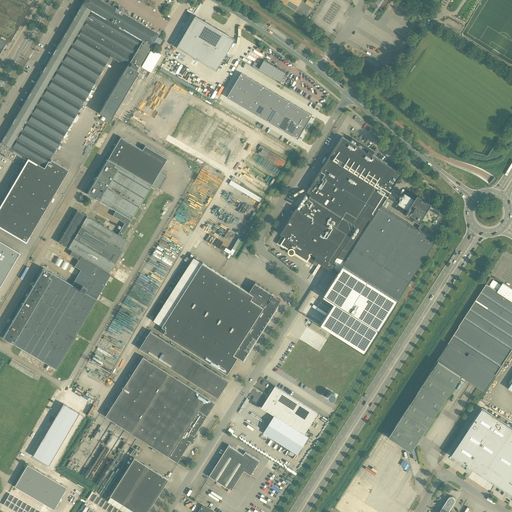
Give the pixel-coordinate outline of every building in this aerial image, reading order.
[(100,0),(83,0),(81,4),(1,142),(27,158),(27,159),(28,159),(32,162),(24,175),(22,174),(1,208),(8,212),(0,225),(0,226),(26,242),(68,169),(51,159),(50,161),(49,160),(110,56),(126,66),(102,108),(101,108),(99,112),(110,119),(138,71),(136,70),(151,45),(158,34),(123,13),(123,12),(121,11),(122,9),(119,8),(118,9),(115,8),(100,0)] [(0,0),(0,37),(7,41),(30,0),(0,0)] [(305,17),(314,3),(315,0),(280,0),(280,1),(295,11),(305,17)] [(196,16),(178,47),(216,69),(234,39),(196,16)] [(264,60),(259,69),(281,82),(286,73),(264,60)] [(241,73),(227,97),(298,139),(312,115),(241,73)] [(97,141),(101,144),(108,133),(104,131),(97,141)] [(352,139),(350,141),(342,136),(312,183),(309,182),(307,185),(310,187),(307,192),(311,194),(301,211),(294,207),(287,216),(288,217),(281,227),(283,229),(280,234),(282,235),(277,244),(289,251),(289,252),(289,253),(290,254),(291,254),(292,254),(293,254),(307,263),(308,260),(316,265),(319,262),(329,269),(330,268),(337,257),(346,260),(351,252),(354,247),(380,205),(381,206),(401,174),(372,155),(373,152),(374,153),(374,152),(352,138),(351,138),(352,139)] [(4,335),(2,337),(9,341),(14,344),(56,369),(77,334),(76,334),(88,313),(107,280),(110,276),(109,272),(127,240),(125,239),(126,239),(121,236),(151,184),(153,186),(158,189),(159,189),(166,176),(159,171),(167,158),(157,153),(154,151),(145,145),(142,150),(120,137),(113,150),(112,151),(110,154),(109,156),(109,157),(108,159),(97,176),(93,183),(88,192),(87,194),(88,194),(94,198),(115,210),(112,216),(124,223),(118,234),(88,216),(77,210),(75,214),(58,242),(72,250),(70,254),(74,257),(77,259),(78,260),(75,265),(74,266),(80,270),(77,276),(72,283),(72,285),(54,274),(51,272),(43,268),(42,270),(38,277),(30,291),(25,298),(4,334),(4,335)] [(263,197),(232,179),(230,183),(261,201),(263,197)] [(411,216),(415,219),(414,220),(419,223),(421,221),(431,227),(434,222),(437,222),(436,219),(439,214),(429,208),(432,203),(426,200),(426,201),(422,199),(422,198),(417,194),(415,199),(405,192),(402,196),(400,197),(400,199),(398,203),(408,210),(405,214),(410,217),(411,216)] [(380,205),(354,247),(351,252),(346,260),(343,265),(398,300),(436,240),(381,206),(380,205)] [(0,285),(19,253),(0,241),(0,285)] [(235,251),(239,243),(236,241),(231,249),(235,251)] [(58,257),(55,264),(67,269),(70,261),(58,257)] [(194,257),(153,321),(167,329),(164,333),(184,346),(228,374),(238,357),(244,360),(279,305),(278,304),(281,300),(277,297),(275,296),(276,296),(271,293),(265,302),(249,292),(232,281),(194,257)] [(343,265),(346,260),(337,257),(330,268),(337,273),(323,296),(334,303),(321,324),(365,352),(372,341),(398,300),(343,265)] [(368,465),(341,506),(350,511),(397,511),(410,492),(399,485),(420,452),(421,452),(423,451),(424,451),(426,451),(428,451),(442,430),(454,438),(484,391),(496,374),(511,349),(511,288),(503,283),(501,285),(493,279),(489,286),(488,285),(486,284),(431,369),(432,370),(388,436),(369,466),(368,465)] [(150,331),(139,348),(171,368),(218,398),(229,381),(150,331)] [(143,356),(106,416),(178,462),(191,441),(193,442),(194,440),(193,440),(194,438),(195,439),(196,437),(194,436),(215,402),(143,356)] [(11,360),(9,364),(32,378),(35,374),(11,360)] [(275,386),(261,407),(276,417),(265,433),(298,454),(309,437),(304,434),(318,413),(275,386)] [(63,404),(60,408),(76,418),(79,413),(63,403),(63,404)] [(511,427),(482,407),(450,454),(473,469),(479,460),(501,474),(495,484),(511,494),(511,427)] [(60,408),(58,412),(74,422),(76,418),(60,408)] [(58,412),(55,417),(71,426),(74,422),(58,412)] [(55,417),(52,421),(69,431),(71,426),(55,417)] [(52,421),(50,425),(66,435),(69,431),(52,421)] [(50,425),(47,430),(64,439),(66,435),(50,425)] [(47,430),(45,434),(61,444),(64,439),(47,430)] [(45,434),(42,438),(59,448),(61,444),(45,434)] [(42,438),(40,443),(56,452),(59,448),(42,438)] [(40,443),(37,447),(53,457),(56,452),(40,443)] [(243,454),(236,450),(229,445),(209,476),(232,490),(244,470),(251,475),(260,461),(245,452),(243,454)] [(37,447),(35,451),(51,461),(53,457),(37,447)] [(35,451),(32,456),(48,465),(51,461),(35,451)] [(146,511),(168,479),(134,457),(109,496),(133,511),(146,511)] [(27,464),(26,466),(14,486),(54,509),(67,487),(27,464)] [(6,500),(11,502),(16,493),(12,491),(6,500)] [(16,493),(11,502),(15,505),(20,496),(16,493)] [(93,493),(85,505),(86,506),(88,507),(90,509),(98,496),(97,495),(93,493)] [(20,496),(15,505),(19,507),(25,498),(20,496)] [(98,496),(90,509),(95,511),(104,500),(98,496)] [(439,511),(449,511),(454,502),(455,498),(452,496),(449,497),(448,498),(439,511)] [(25,498),(19,507),(24,510),(29,501),(25,498)] [(1,508),(5,511),(11,502),(6,500),(1,508)] [(104,500),(95,511),(103,511),(110,503),(104,500)] [(29,501),(24,510),(27,511),(28,511),(33,503),(29,501)] [(7,511),(10,511),(15,505),(11,502),(5,511),(7,511)] [(33,511),(37,506),(33,503),(28,511),(33,511)] [(110,503),(103,511),(111,511),(115,507),(114,506),(110,503)]
